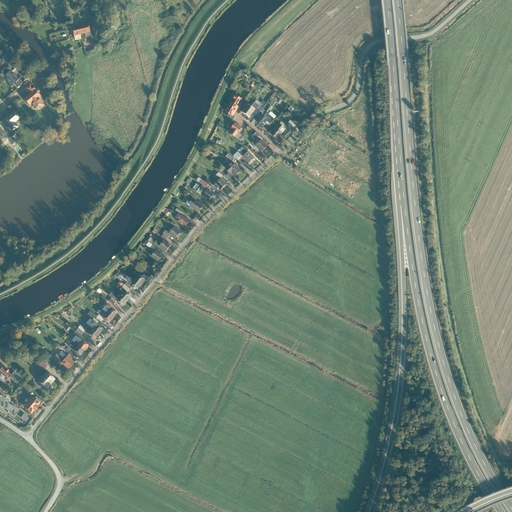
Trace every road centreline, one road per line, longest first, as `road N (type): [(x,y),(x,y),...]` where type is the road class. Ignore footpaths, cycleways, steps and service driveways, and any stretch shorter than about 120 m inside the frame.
road 1 (motorway): [(511,509),(472,439),(436,332),(398,0)]
road 2 (unclassified): [(28,437),(199,226),(280,151)]
road 3 (motorway): [(406,214),(432,363),(461,442),(502,511)]
road 4 (motorway): [(406,214),(402,369),(371,511)]
road 5 (unclassified): [(280,151),(315,117),(353,97),(372,43),(426,35),(470,0)]
road 6 (motorway): [(388,0),(406,214)]
